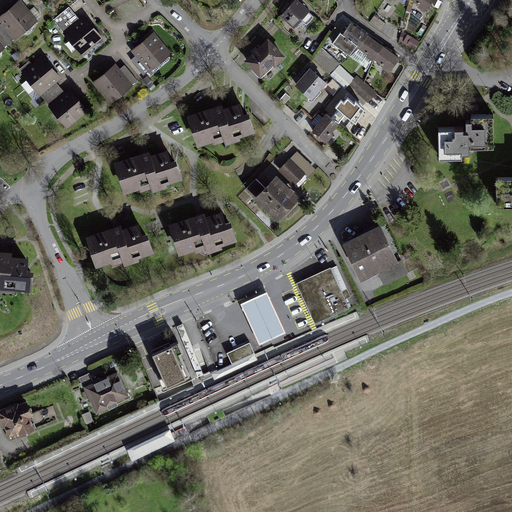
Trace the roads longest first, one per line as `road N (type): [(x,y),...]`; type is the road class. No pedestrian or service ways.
road 1 (primary): [(436,53),(353,184),(296,245),(96,341)]
road 2 (track): [(277,397),(511,293)]
road 3 (residential): [(32,184),(213,51)]
road 4 (residential): [(32,184),(96,341)]
road 5 (residential): [(326,162),(213,51)]
